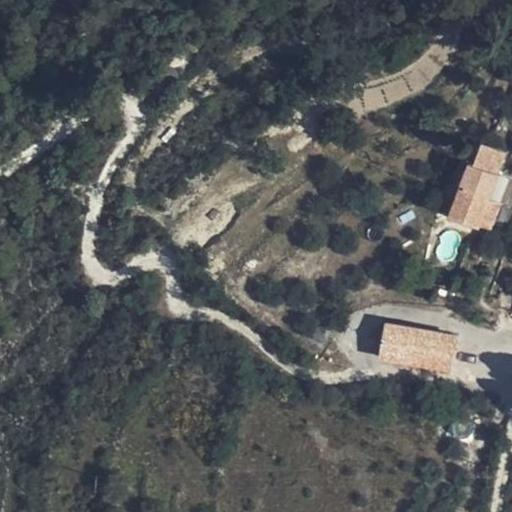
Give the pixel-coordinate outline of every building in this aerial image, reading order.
[(480,218),(489,197),(480,194),(489,170),(496,156),(471,146),(466,160),(461,159),(439,212),(468,223),(469,221),(471,214),(480,218)] [(480,194),(489,197),(497,201),(507,178),(489,170),(480,194)] [(478,226),(480,218),(471,214),(469,221),(478,226)] [(407,286),(427,289),(430,266),(410,263),(407,286)] [(397,359),(451,366),(455,334),(391,321),(386,357),(397,359)]
